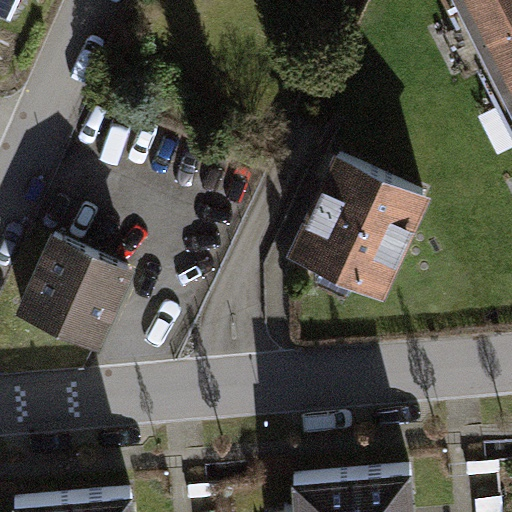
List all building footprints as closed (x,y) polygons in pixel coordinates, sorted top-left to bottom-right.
[(511,0),(445,0),(511,130),(511,0)] [(425,193),(330,150),(288,241),(383,284),(425,193)] [(124,263),(43,232),(12,313),(92,344),(124,263)] [(416,511),(413,476),(299,485),(300,511),(416,511)] [(129,511),(128,492),(15,501),(15,511),(129,511)]
